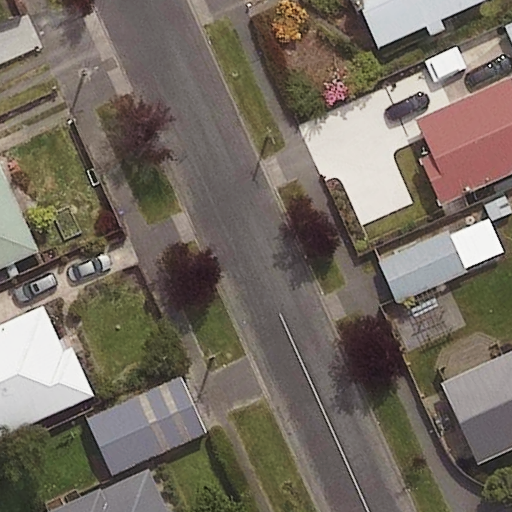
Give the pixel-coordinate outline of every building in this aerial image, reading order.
[(488,0),(353,0),(377,53),(490,3),(488,0)] [(511,80),(414,123),(430,158),(420,163),(440,208),(511,176),(511,80)] [(0,172),(0,272),(38,256),(0,172)] [(481,207),(486,218),(379,264),(395,304),(503,258),(490,227),(511,218),(511,209),(506,196),(481,207)] [(43,311),(0,330),(0,441),(93,400),(71,352),(62,355),(43,311)] [(511,356),(440,388),(476,469),(511,452),(511,356)] [(204,437),(178,380),(86,421),(112,478),(204,437)] [(166,511),(149,473),(58,511),(166,511)]
